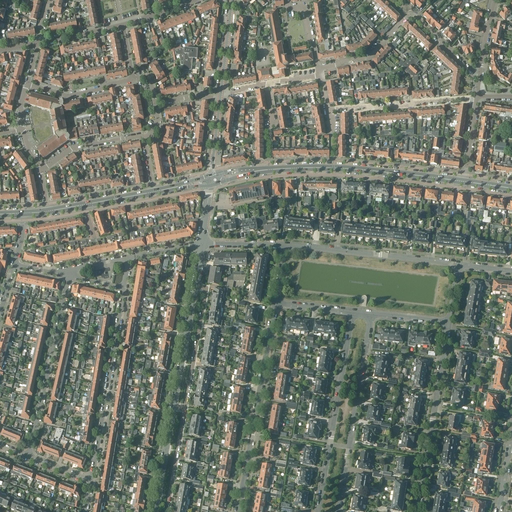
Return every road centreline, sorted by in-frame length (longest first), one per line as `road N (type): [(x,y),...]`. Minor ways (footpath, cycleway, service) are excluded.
road 1 (residential): [(238,511),(275,302)]
road 2 (residential): [(351,311),(317,511)]
road 3 (residential): [(337,511),(372,314)]
road 4 (primary): [(464,181),(268,169)]
road 5 (residential): [(90,480),(123,288)]
road 6 (residential): [(415,511),(448,323)]
road 7 (residential): [(28,456),(68,276)]
road 8 (residential): [(285,244),(459,263)]
road 9 (residential): [(328,111),(476,96)]
road 10 (residential): [(184,408),(205,288),(193,285)]
road 11 (residential): [(173,406),(193,285)]
